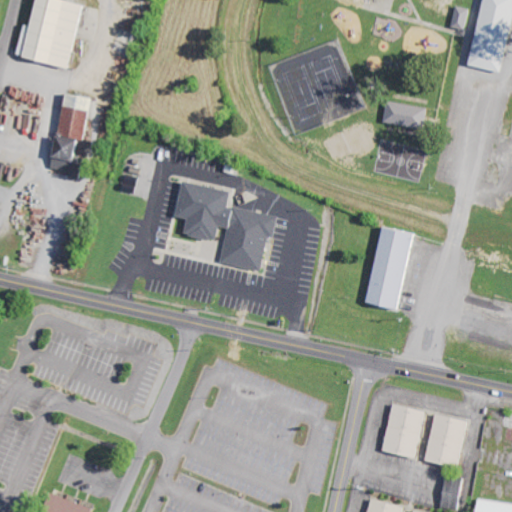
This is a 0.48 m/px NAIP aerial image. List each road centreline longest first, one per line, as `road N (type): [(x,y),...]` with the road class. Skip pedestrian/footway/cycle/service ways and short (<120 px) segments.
road 1 (secondary): [(511,392),(0,277)]
road 2 (residential): [(193,324),(114,511)]
road 3 (residential): [(415,370),(451,217)]
road 4 (secondary): [(335,511),(368,363)]
